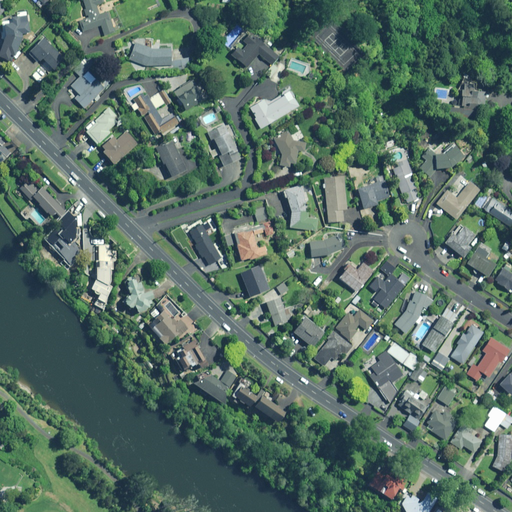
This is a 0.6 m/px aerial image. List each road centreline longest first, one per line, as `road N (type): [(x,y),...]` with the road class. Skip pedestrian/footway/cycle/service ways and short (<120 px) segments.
road 1 (secondary): [(496,511),(273,364),(0,95)]
road 2 (residential): [(408,238),(423,264),(511,321)]
